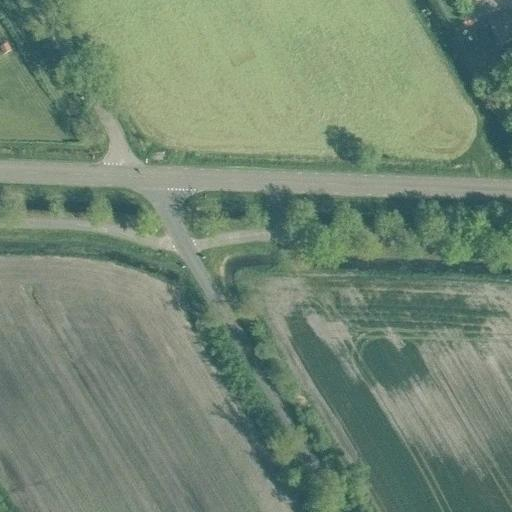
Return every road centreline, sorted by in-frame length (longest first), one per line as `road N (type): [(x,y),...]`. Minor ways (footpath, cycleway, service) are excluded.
road 1 (unclassified): [(341,511),(137,178)]
road 2 (tertiary): [(511,192),(137,178)]
road 3 (unclassified): [(137,178),(29,0)]
road 4 (tertiary): [(137,178),(0,173)]
